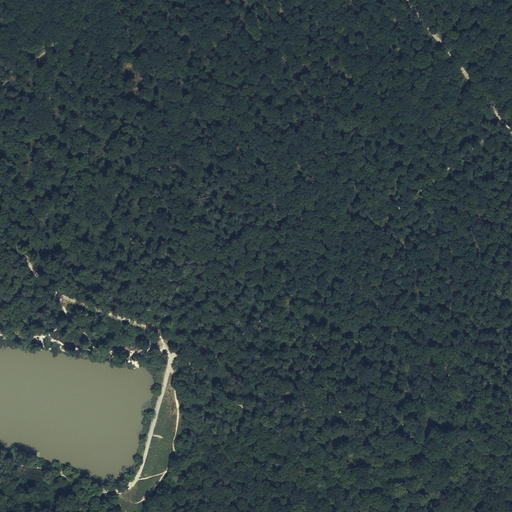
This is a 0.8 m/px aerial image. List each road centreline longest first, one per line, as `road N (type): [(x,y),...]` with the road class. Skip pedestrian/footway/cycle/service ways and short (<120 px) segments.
road 1 (track): [(408,0),(511,126)]
road 2 (track): [(58,299),(94,350),(164,345)]
